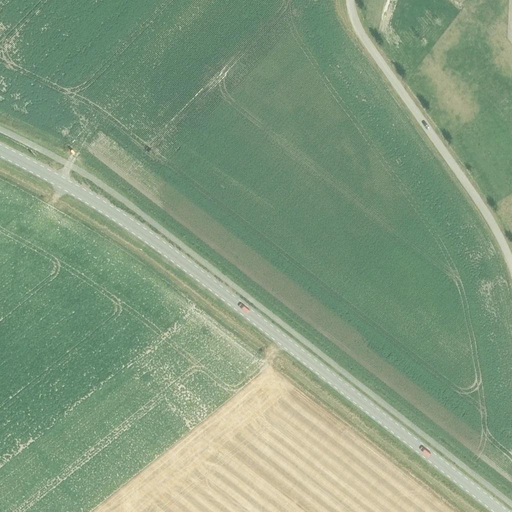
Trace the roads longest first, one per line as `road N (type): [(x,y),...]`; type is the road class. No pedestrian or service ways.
road 1 (secondary): [(502,511),(215,286),(93,201),(0,150)]
road 2 (unclassified): [(511,268),(455,159),(369,48),(350,0)]
